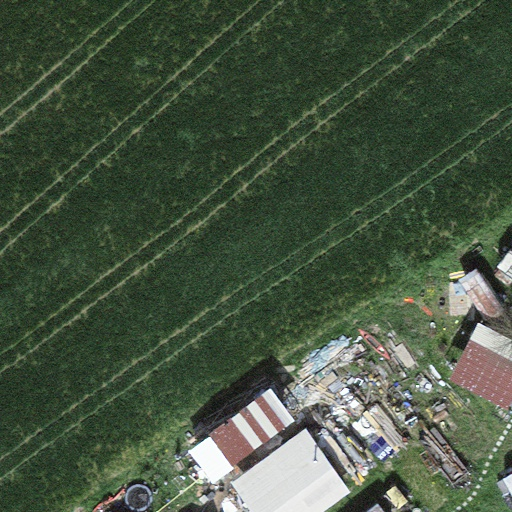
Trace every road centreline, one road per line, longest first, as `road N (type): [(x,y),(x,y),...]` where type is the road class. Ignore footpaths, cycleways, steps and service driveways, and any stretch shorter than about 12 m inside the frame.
road 1 (motorway): [(73,0),(184,511)]
road 2 (motorway): [(511,371),(413,0)]
